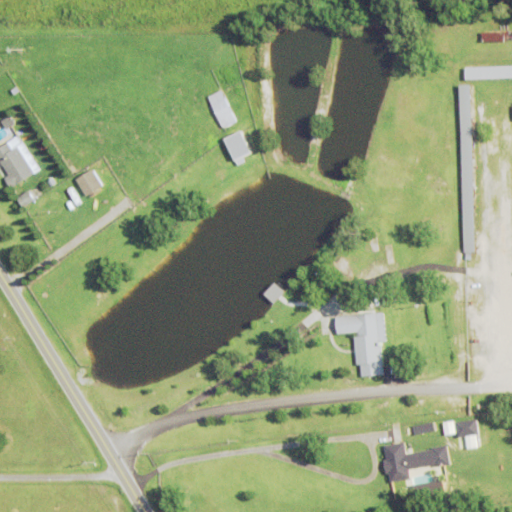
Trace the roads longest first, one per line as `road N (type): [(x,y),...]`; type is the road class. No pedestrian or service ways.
road 1 (tertiary): [(144,511),(0,272)]
road 2 (residential): [(0,476),(124,476)]
